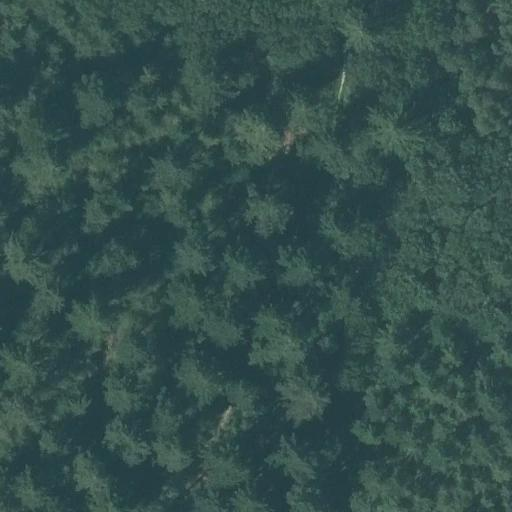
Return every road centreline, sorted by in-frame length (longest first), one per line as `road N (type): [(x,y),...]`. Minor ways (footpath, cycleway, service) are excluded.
road 1 (track): [(355,0),(251,511)]
road 2 (track): [(440,0),(377,299)]
road 3 (track): [(377,299),(337,511)]
